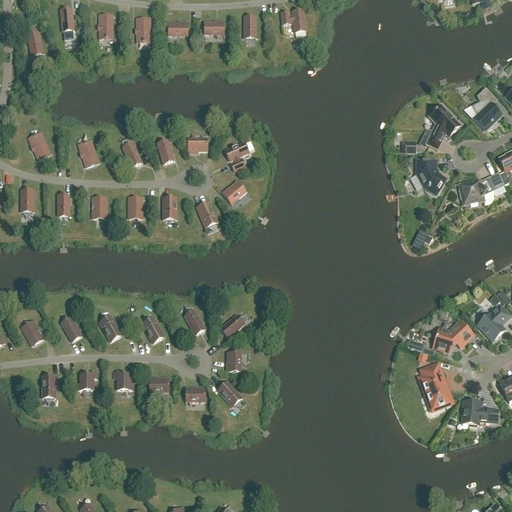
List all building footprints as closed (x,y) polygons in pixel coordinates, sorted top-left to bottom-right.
[(489,2),(481,4),(483,12),(491,10),(489,2)] [(61,13),(63,34),(74,33),(72,12),(61,13)] [(306,34),(304,13),(292,14),(293,20),(290,20),(289,15),(281,16),(283,28),(290,27),(290,24),(293,24),(295,35),(306,34)] [(99,42),(113,41),(113,18),(99,18),(99,29),(98,29),(98,33),(99,33),(99,42)] [(244,19),(244,41),(256,41),(256,19),(244,19)] [(137,45),(150,45),(150,21),(137,21),(137,32),(135,32),(135,36),(137,36),(137,45)] [(224,25),(204,25),(205,37),(224,36),(224,25)] [(188,26),(168,26),(169,38),(188,38),(188,26)] [(28,38),(32,59),(43,57),(39,35),(28,38)] [(492,108),(497,103),(486,91),(478,99),(481,105),(472,109),(473,110),(474,109),(478,117),(474,121),(485,134),(487,132),(488,134),(493,131),(492,128),(501,118),(492,108)] [(448,140),(461,128),(441,108),(429,120),(436,127),(433,133),(426,133),(420,147),(425,150),(427,147),(438,153),(445,137),(448,140)] [(31,150),(33,153),(34,153),(39,163),(51,157),(41,135),(29,141),(32,149),(31,150)] [(80,156),(81,160),(83,160),(86,170),(99,166),(91,143),(78,147),(81,156),(80,156)] [(164,167),(175,164),(168,143),(157,146),(164,167)] [(188,154),(208,154),(207,143),(188,143),(188,154)] [(234,162),(236,165),(231,167),(234,174),(245,169),(242,162),(240,163),(239,160),(249,156),(248,154),(253,152),(250,144),(245,146),(244,145),(225,154),(230,164),(234,162)] [(132,170),(142,166),(133,146),(123,151),(132,170)] [(502,168),(501,169),(503,173),(504,173),(505,176),(511,172),(511,153),(506,157),(506,158),(499,162),(502,168)] [(436,163),(417,162),(416,173),(427,193),(436,198),(446,182),(437,176),(436,174),(436,163)] [(487,192),(490,191),(492,194),(505,188),(499,176),(480,184),(480,183),(459,187),(464,208),(470,206),(471,208),(478,207),(477,205),(484,204),(483,199),(487,192)] [(245,193),(238,184),(223,197),(230,206),(238,199),(239,200),(246,195),(245,194),(245,193)] [(22,193),(22,215),(33,215),(33,193),(22,193)] [(58,198),(58,220),(70,220),(70,198),(58,198)] [(93,200),(93,221),(107,221),(107,200),(93,200)] [(129,200),(129,216),(129,221),(143,221),(143,200),(129,200)] [(163,211),(163,223),(177,223),(177,201),(165,201),(165,211),(163,211)] [(201,220),(206,231),(218,225),(209,205),(199,210),(203,219),(201,220)] [(419,234),(416,239),(423,243),(426,237),(419,234)] [(496,298),(491,302),(496,308),(501,303),(496,298)] [(510,319),(500,308),(490,317),(490,316),(478,328),(493,344),(505,333),(501,328),(510,319)] [(194,313),(184,319),(195,338),(205,332),(194,313)] [(245,326),(237,318),(221,332),(228,341),(245,326)] [(111,319),(100,326),(111,345),(120,339),(116,330),(117,329),(111,319)] [(82,339),(71,320),(61,326),(72,345),(82,339)] [(154,320),(142,327),(153,346),(163,340),(158,332),(160,331),(154,320)] [(44,341),(34,323),(22,330),(32,348),(44,341)] [(439,332),(434,349),(449,354),(452,346),(454,343),(460,350),(473,338),(460,325),(449,335),(439,332)] [(433,359),(435,354),(423,351),(422,356),(433,359)] [(240,355),(228,355),(228,375),(240,375),(240,365),(241,365),(241,356),(240,356),(240,355)] [(420,356),(418,362),(425,364),(427,358),(420,356)] [(438,411),(452,406),(447,393),(446,393),(444,387),(445,387),(440,374),(438,374),(436,369),(422,374),(427,386),(423,388),(426,398),(425,400),(427,405),(430,407),(435,405),(438,411)] [(77,387),(77,392),(94,392),(93,381),(97,381),(97,374),(92,374),(92,377),(80,377),(80,387),(77,387)] [(119,374),(114,374),(114,381),(118,381),(117,392),(134,392),(134,387),(131,387),(131,377),(119,377),(119,374)] [(42,379),(42,401),(56,401),(56,389),(54,389),(54,379),(42,379)] [(509,406),(511,404),(511,380),(500,386),(509,406)] [(150,381),(150,393),(160,393),(160,395),(169,394),(169,393),(169,381),(150,381)] [(218,393),(232,410),(242,401),(234,392),(233,393),(226,386),(218,393)] [(186,391),(186,403),(196,403),(196,404),(205,404),(205,403),(205,391),(186,391)] [(480,411),(481,405),(464,404),(464,406),(462,406),(462,414),(463,415),(462,426),(468,427),(469,429),(477,430),(477,428),(479,428),(479,424),(497,426),(499,413),(480,411)] [(455,423),(449,421),(447,428),(452,430),(455,423)]
